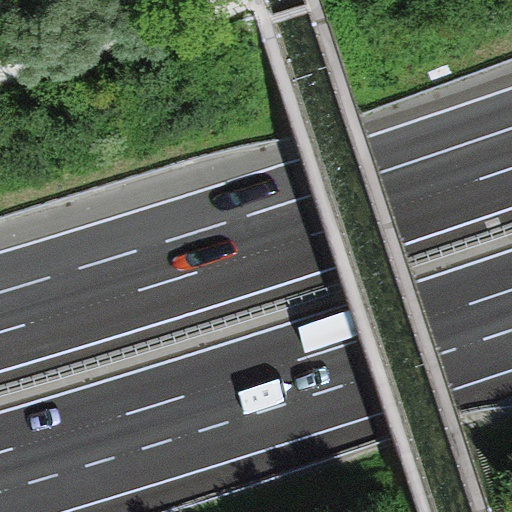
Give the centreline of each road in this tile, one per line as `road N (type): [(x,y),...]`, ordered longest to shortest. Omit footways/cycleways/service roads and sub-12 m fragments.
road 1 (motorway): [(511,167),(0,331)]
road 2 (motorway): [(0,451),(511,289)]
